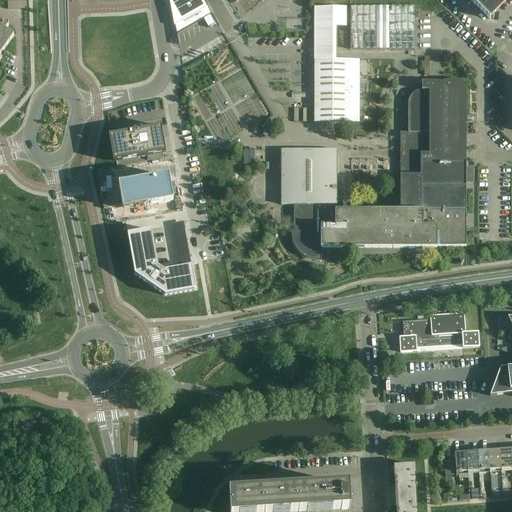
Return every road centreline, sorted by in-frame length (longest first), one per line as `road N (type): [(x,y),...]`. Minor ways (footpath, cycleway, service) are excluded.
road 1 (tertiary): [(124,351),(363,300)]
road 2 (residential): [(161,81),(171,92),(196,233),(212,248)]
road 3 (secondary): [(96,328),(61,153)]
road 4 (secondary): [(46,156),(85,330)]
road 5 (tertiary): [(363,300),(511,277)]
road 6 (residential): [(376,476),(229,485)]
road 7 (residential): [(374,438),(363,300)]
road 8 (residential): [(374,438),(511,430)]
road 9 (unclassified): [(123,511),(100,382)]
